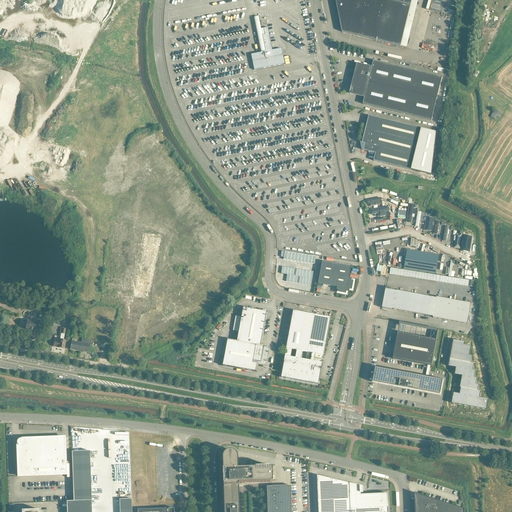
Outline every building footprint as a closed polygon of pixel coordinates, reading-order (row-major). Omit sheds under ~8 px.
[(401,46),(411,0),(336,0),(337,0),(349,3),(345,20),(340,21),(342,32),(401,46)] [(268,28),(264,29),(263,29),(261,29),(260,23),(255,24),(261,53),(251,55),(254,70),(285,64),(281,49),(272,51),(268,28)] [(420,42),(419,47),(432,52),(434,46),(420,42)] [(363,104),(432,121),(442,77),(374,61),(372,68),(357,64),(350,94),(365,97),(363,104)] [(495,110),(491,118),(496,121),(500,113),(495,110)] [(369,116),(366,130),(362,144),(365,144),(364,150),(366,151),(376,153),(374,161),(411,170),(432,175),(436,147),(437,133),(421,129),(369,116)] [(383,203),(381,197),(367,200),(369,206),(383,203)] [(399,199),(397,205),(403,208),(406,201),(399,199)] [(411,222),(415,204),(409,203),(406,221),(411,222)] [(388,211),(387,207),(371,211),(372,214),(379,213),(380,216),(386,215),(385,212),(388,211)] [(136,259),(131,294),(150,296),(158,235),(135,232),(131,258),(136,259)] [(464,236),(462,251),(466,251),(469,252),(469,251),(470,251),(472,237),(464,236)] [(405,246),(413,246),(414,238),(405,238),(405,246)] [(407,250),(404,269),(436,274),(439,255),(407,250)] [(351,267),(322,261),(318,284),(337,287),(336,290),(338,290),(338,293),(346,294),(346,292),(349,292),(349,290),(351,290),(353,281),(351,281),(351,278),(349,278),(351,267)] [(103,289),(114,290),(116,275),(105,273),(103,289)] [(398,290),(386,288),(382,308),(394,310),(394,309),(429,316),(434,317),(434,318),(468,324),(471,303),(437,297),(437,298),(432,297),(398,291),(398,290)] [(267,312),(242,307),(242,308),(243,308),(237,341),(226,339),(226,340),(227,340),(223,365),(222,365),(222,366),(256,372),(255,371),(257,362),(261,362),(264,346),(260,346),(266,312),(267,312)] [(317,383),(320,368),(321,369),(322,363),(314,362),(315,354),(324,355),(330,318),(293,311),(283,362),(285,362),(282,376),(317,383)] [(25,321),(23,329),(32,331),(32,332),(41,334),(43,321),(38,320),(37,323),(25,321)] [(166,325),(165,331),(179,334),(180,328),(166,325)] [(55,341),(54,346),(59,347),(59,348),(64,348),(65,341),(63,340),(64,334),(65,334),(66,329),(62,328),(60,342),(55,341)] [(432,366),(436,341),(398,334),(393,359),(428,365),(430,366),(432,366)] [(80,341),(80,343),(72,341),(70,350),(89,353),(91,340),(82,338),(81,341),(80,341)] [(450,360),(449,367),(456,368),(455,375),(462,376),(461,382),(460,388),(461,388),(460,394),(454,393),(452,403),(458,404),(464,406),(470,407),(475,408),(481,409),(487,410),(489,400),(483,399),(480,398),(481,392),(478,391),(479,385),(476,385),(477,379),(475,378),(476,371),(473,371),(474,364),(471,363),(472,356),(469,356),(471,347),(465,345),(465,343),(459,341),(454,340),(451,353),(450,360)] [(443,380),(428,377),(430,366),(428,365),(426,377),(376,367),(373,382),(387,385),(388,384),(394,385),(394,386),(423,391),(426,391),(426,392),(440,395),(443,380)] [(22,439),(22,441),(22,440),(21,440),(20,440),(19,441),(18,442),(18,443),(18,444),(18,445),(17,445),(18,476),(67,474),(65,437),(22,439)] [(237,468),(237,457),(237,456),(237,455),(236,455),(236,454),(236,453),(235,453),(235,452),(234,452),(234,451),(233,451),(232,451),(232,450),(231,450),(230,450),(229,450),(228,450),(227,450),(227,451),(226,451),(225,451),(225,452),(224,452),(224,453),(223,453),(223,454),(222,455),(222,456),(222,457),(222,458),(223,511),(239,511),(238,483),(272,482),(272,467),(237,468)] [(92,511),(92,501),(90,451),(72,452),(74,501),(67,502),(67,511),(92,511)] [(363,486),(317,475),(318,511),(388,511),(388,507),(387,507),(387,494),(361,495),(361,492),(363,492),(363,490),(363,486)] [(291,511),(291,486),(267,487),(267,511),(291,511)] [(418,499),(415,499),(415,511),(464,511),(465,511),(465,509),(463,509),(421,495),(420,498),(418,499)] [(119,511),(132,511),(132,499),(119,499),(119,511)]
